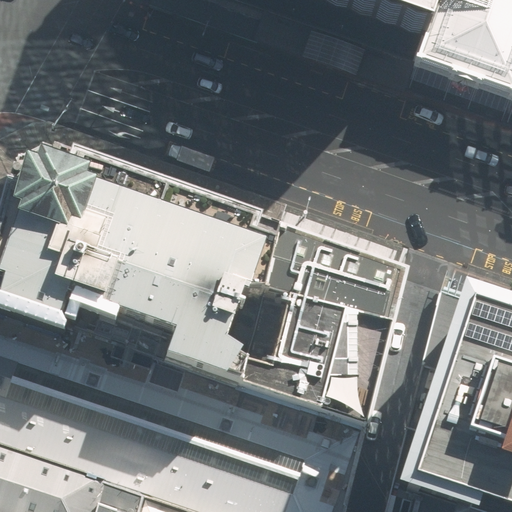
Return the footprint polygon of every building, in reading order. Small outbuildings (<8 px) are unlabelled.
[(153,0),(150,10),(383,89),(403,96),(406,91),(415,66),(393,59),(224,0),(153,0)] [(224,0),(393,59),(415,66),(438,0),(224,0)] [(511,100),(511,0),(438,0),(415,66),(511,100)] [(511,128),(511,100),(415,66),(406,91),(511,128)] [(248,217),(38,154),(17,164),(0,227),(0,309),(235,388),(287,229),(248,217)] [(301,410),(358,429),(404,273),(345,251),(287,229),(235,388),(301,410)] [(511,511),(511,322),(461,307),(404,490),(397,511),(511,511)] [(301,410),(235,388),(0,309),(0,449),(108,487),(155,501),(186,511),(332,511),(358,429),(301,410)] [(98,511),(108,487),(0,449),(0,511),(98,511)] [(186,511),(155,501),(151,511),(186,511)]
